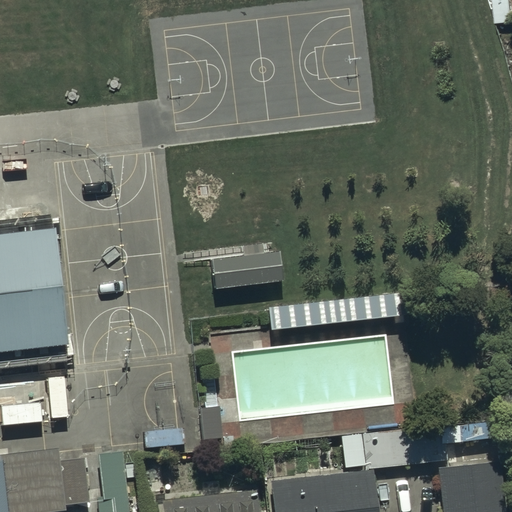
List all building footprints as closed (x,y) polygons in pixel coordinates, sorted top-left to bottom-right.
[(0,375),(67,368),(66,356),(55,240),(52,240),(51,221),(0,226),(0,375)] [(213,265),(216,296),(285,287),(281,257),(213,265)] [(270,312),(273,336),(407,321),(404,297),(270,312)] [(511,376),(501,377),(505,418),(511,416),(511,376)] [(219,412),(199,414),(204,448),(224,446),(219,412)] [(362,435),(365,469),(430,463),(430,458),(444,456),(442,428),(362,435)] [(97,506),(97,511),(130,511),(124,456),(99,459),(104,505),(97,506)] [(7,511),(64,511),(65,511),(59,467),(58,457),(23,461),(1,464),(2,471),(7,507),(7,511)] [(438,469),(443,511),(505,511),(500,463),(438,469)] [(59,467),(65,511),(89,509),(84,464),(59,467)] [(377,511),(373,470),(270,481),(273,511),(377,511)] [(259,511),(257,491),(160,501),(161,511),(259,511)]
